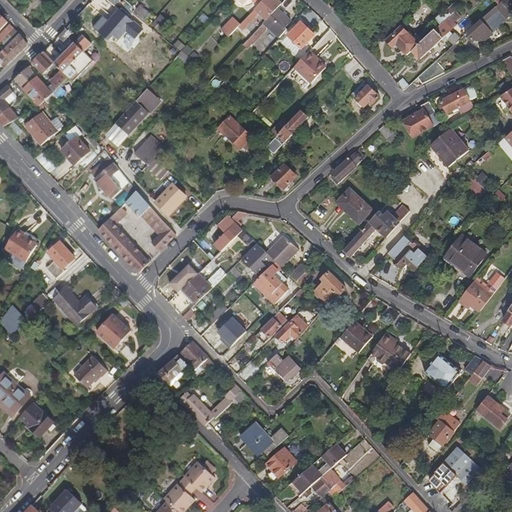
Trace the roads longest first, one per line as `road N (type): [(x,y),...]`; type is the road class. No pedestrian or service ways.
road 1 (residential): [(439,511),(316,379),(268,411),(195,336),(170,337)]
road 2 (residential): [(511,363),(349,268),(283,207)]
road 3 (residential): [(0,143),(135,291)]
road 4 (residential): [(283,207),(221,205),(135,291)]
road 5 (residential): [(401,103),(283,207)]
road 6 (residential): [(142,371),(36,481)]
road 7 (residential): [(247,477),(142,371)]
road 8 (residential): [(311,0),(401,103)]
road 9 (unknown): [(362,276),(417,216),(421,163)]
road 10 (residential): [(511,48),(401,103)]
